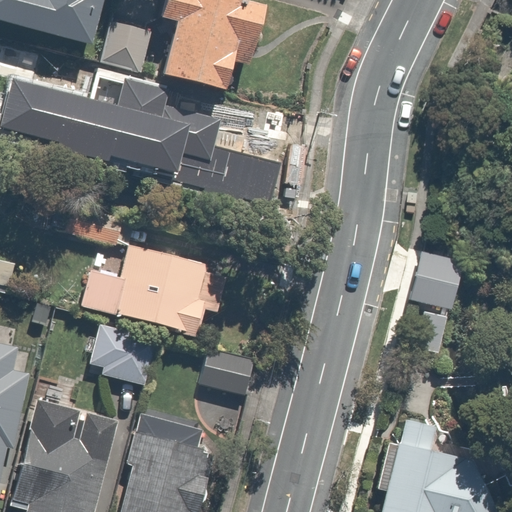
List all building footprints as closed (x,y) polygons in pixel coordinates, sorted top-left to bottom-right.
[(0,0),(0,33),(94,62),(112,0),(0,0)] [(268,5),(247,0),(167,0),(164,15),(180,19),(165,73),(229,90),(236,61),(252,65),(268,5)] [(151,37),(119,28),(108,63),(141,72),(151,37)] [(119,105),(13,78),(1,126),(59,140),(56,151),(110,165),(112,157),(175,173),(173,182),(268,206),(278,164),(211,147),(218,120),(163,106),(167,89),(126,78),(119,105)] [(232,278),(132,249),(122,282),(91,273),(80,311),(197,344),(205,318),(219,322),(232,278)] [(468,265),(423,253),(409,305),(425,310),(413,352),(443,360),(468,265)] [(18,265),(0,260),(0,289),(12,292),(18,265)] [(160,345),(104,330),(92,372),(102,375),(101,379),(147,392),(160,345)] [(15,456),(29,377),(10,374),(14,352),(0,350),(0,498),(8,454),(15,456)] [(257,370),(205,357),(197,389),(249,402),(257,370)] [(74,416),(38,408),(14,511),(100,511),(118,429),(87,422),(82,443),(68,440),(74,416)] [(204,438),(137,423),(127,469),(133,471),(123,511),(204,511),(216,462),(200,458),(204,438)] [(439,432),(406,425),(401,450),(388,447),(378,498),(385,499),(381,511),(491,511),(495,497),(455,488),(460,467),(433,461),(439,432)]
